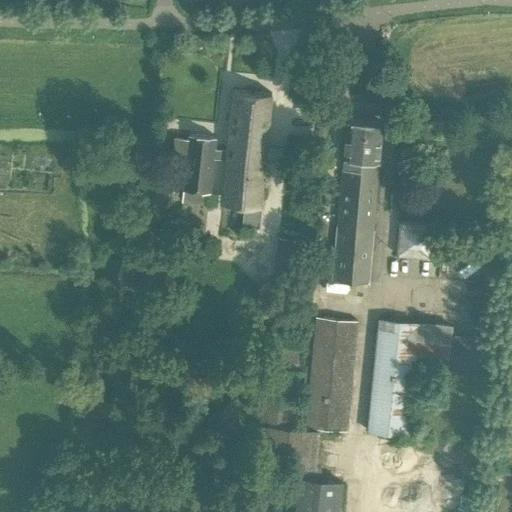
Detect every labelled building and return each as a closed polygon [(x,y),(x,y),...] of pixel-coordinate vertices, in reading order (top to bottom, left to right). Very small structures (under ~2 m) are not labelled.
[(221,195),(221,202),(244,205),(261,207),(261,206),(260,205),(261,197),(265,159),(267,135),(269,113),(271,93),(256,91),(248,90),(232,89),(228,127),(228,133),(226,149),(225,159),(221,195)] [(377,177),(382,123),(346,120),(342,177),(333,279),(368,282),(377,177)] [(186,155),(181,200),(182,200),(183,189),(208,192),(207,203),(208,203),(213,158),(225,159),(226,149),(214,148),(215,136),(189,133),(188,138),(188,139),(186,155)] [(153,189),(151,204),(175,206),(177,191),(177,186),(166,185),(165,190),(153,189)] [(431,257),(434,226),(432,224),(401,222),(399,223),(396,255),(398,256),(429,259),(431,257)] [(278,236),(275,268),(278,268),(296,270),(299,271),(302,239),(278,236)] [(306,428),(346,431),(357,321),(316,318),(306,428)] [(366,432),(407,436),(416,356),(447,360),(451,327),(378,319),(366,432)] [(451,369),(490,372),(493,339),(454,337),(451,369)] [(292,355),(289,371),(299,372),(301,356),(292,355)] [(299,372),(289,371),(267,369),(259,425),(255,463),(299,467),(294,511),(340,511),(343,483),(314,480),(320,431),(294,428),(299,372)] [(130,511),(149,511),(154,480),(136,477),(130,511)]
